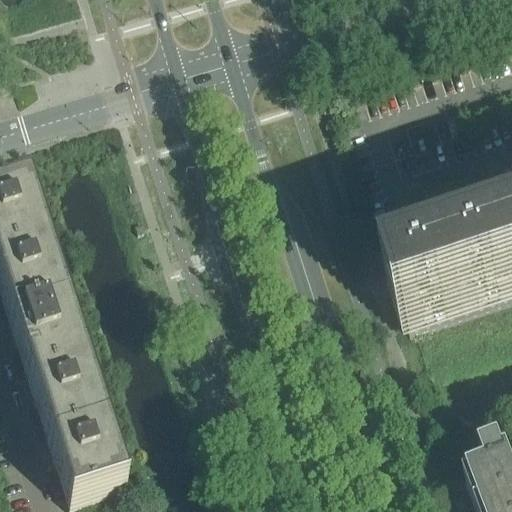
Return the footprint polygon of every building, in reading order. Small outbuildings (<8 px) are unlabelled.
[(422,130),(406,136),(414,161),(431,156),(422,130)] [(0,206),(0,273),(41,260),(22,200),(0,206)] [(141,231),(134,233),(137,240),(144,238),(141,231)] [(511,258),(461,275),(456,260),(433,268),(438,283),(390,299),(405,344),(511,308),(511,258)] [(41,260),(0,273),(0,303),(11,336),(61,321),(41,260)] [(11,336),(30,397),(80,381),(61,321),(11,336)] [(30,397),(50,457),(100,442),(80,381),(30,397)] [(100,442),(50,457),(67,511),(87,511),(119,502),(100,442)] [(483,467),(489,483),(471,490),(471,491),(467,492),(474,511),(511,511),(511,472),(511,469),(506,471),(502,459),(483,467)]
